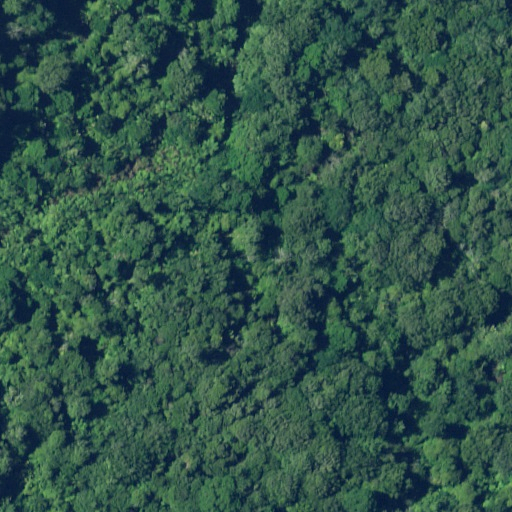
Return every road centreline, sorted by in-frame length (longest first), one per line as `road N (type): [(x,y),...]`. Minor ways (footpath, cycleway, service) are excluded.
road 1 (track): [(0,450),(109,187)]
road 2 (track): [(109,187),(193,0)]
road 3 (track): [(0,268),(23,230),(109,187)]
